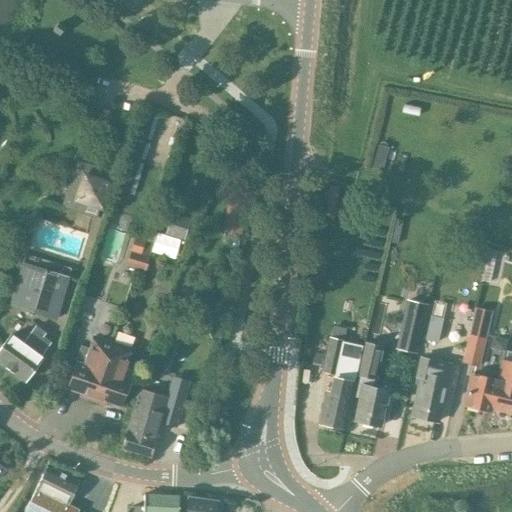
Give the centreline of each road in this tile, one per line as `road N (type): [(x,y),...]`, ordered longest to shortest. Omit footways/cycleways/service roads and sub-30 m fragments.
road 1 (tertiary): [(262,459),(310,0)]
road 2 (residential): [(262,459),(210,474),(123,471),(40,439),(0,406)]
road 3 (unclassified): [(383,469),(422,453),(511,443)]
